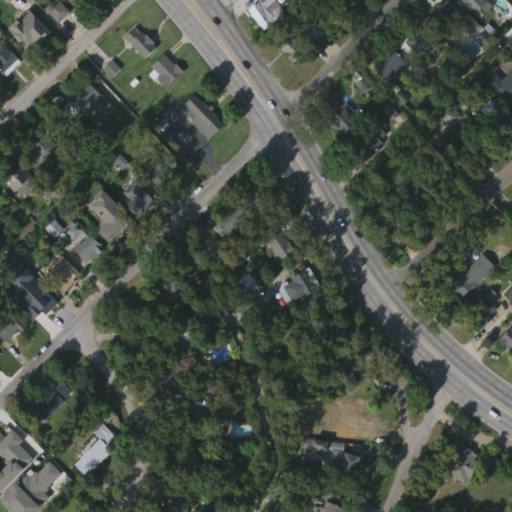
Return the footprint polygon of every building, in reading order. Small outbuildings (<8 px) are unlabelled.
[(57,0),(67,11),(55,22),(43,9),(44,6),(42,3),(45,0),(57,0)] [(86,35),(101,20),(82,0),(79,0),(65,14),(86,35)] [(272,0),(283,13),(262,30),(245,8),(250,2),(251,3),(255,0),(272,0)] [(359,0),(353,6),(346,0),(336,11),(355,29),(371,12),(359,0)] [(443,0),(447,0),(461,14),(454,21),(450,17),(436,30),(425,19),(433,11),(431,9),(435,5),(436,7),(443,0)] [(485,0),(490,5),(477,19),(457,0),(485,0)] [(478,0),(475,4),(495,24),(507,12),(496,1),(496,0),(478,0)] [(478,30),(482,26),(472,15),(454,31),(476,55),(490,42),(478,30)] [(44,30),(24,49),(13,37),(16,34),(15,32),(19,29),(20,30),(35,16),(44,26),(42,28),(44,30)] [(315,21),(325,31),(314,42),(308,37),(306,39),(308,42),(305,45),(308,48),(295,62),(274,40),(285,28),(296,38),(300,34),(302,36),(305,33),(302,30),(311,21),(313,23),(315,21)] [(420,23),(436,38),(430,45),(429,44),(417,56),(402,42),(408,35),(406,33),(413,25),(415,27),(420,23)] [(133,26),(142,35),(143,33),(151,42),(150,43),(154,47),(142,58),(121,35),(132,25),(133,26)] [(272,33),(269,28),(245,43),(259,65),(283,50),(272,33)] [(67,46),(52,33),(43,44),(57,57),(67,46)] [(430,47),(444,63),(459,50),(445,34),(430,47)] [(0,42),(16,57),(15,59),(17,61),(4,75),(0,71),(0,42)] [(46,66),(26,45),(5,64),(25,86),(46,66)] [(392,50),(404,62),(386,81),(375,69),(381,63),(380,62),(384,57),(392,50)] [(171,63),(173,62),(181,70),(167,82),(168,83),(164,87),(154,77),(151,79),(146,73),(151,68),(148,65),(161,53),(171,63)] [(324,68),(312,55),(299,67),(311,79),(324,68)] [(432,77),(415,61),(397,80),(414,96),(432,77)] [(154,83),(134,62),(122,73),(142,94),(154,83)] [(291,99),(303,87),(289,72),(276,84),(291,99)] [(85,81),(110,107),(97,120),(83,105),(80,108),(69,96),(85,81)] [(407,102),(392,87),(375,103),(390,119),(407,102)] [(165,123),(180,107),(161,89),(148,102),(157,110),(154,113),(165,123)] [(192,93),(199,101),(200,99),(206,106),(208,104),(211,108),(209,110),(222,124),(206,139),(189,122),(190,120),(184,114),(189,110),(182,103),(192,93)] [(108,114),(118,105),(109,95),(99,105),(108,114)] [(461,116),(450,127),(435,113),(447,101),(461,116)] [(344,102),(352,110),(355,107),(358,108),(362,114),(343,134),(325,117),(328,114),(326,112),(336,102),(340,106),(344,102)] [(494,106),(499,111),(503,107),(511,115),(511,117),(509,120),(510,122),(495,138),(479,122),(494,106)] [(352,121),(363,131),(370,123),(359,113),(352,121)] [(381,143),(372,153),(361,142),(360,143),(357,140),(378,118),(384,125),(383,126),(387,131),(379,140),(381,143)] [(116,133),(97,151),(86,140),(105,121),(116,133)] [(58,148),(36,169),(19,150),(41,129),(58,148)] [(178,143),(207,174),(222,160),(192,129),(178,143)] [(475,158),(467,165),(453,149),(475,130),(486,143),(477,151),(479,153),(474,157),(475,158)] [(324,153),(342,171),(358,156),(341,137),(324,153)] [(432,153),(419,164),(407,149),(420,138),(432,153)] [(508,146),(494,145),(493,162),(507,162),(508,146)] [(171,177),(168,180),(166,178),(162,182),(164,183),(157,189),(144,175),(166,154),(178,166),(175,169),(176,170),(170,176),(171,177)] [(371,190),(390,170),(377,157),(358,176),(371,190)] [(21,166),(24,170),(25,168),(37,182),(22,196),(17,190),(15,192),(4,181),(21,166)] [(152,198),(134,217),(121,205),(128,199),(120,192),(133,179),(152,198)] [(259,203),(270,213),(262,223),(249,211),(232,230),(229,227),(220,237),(210,228),(219,217),(222,220),(233,207),(232,206),(250,185),(264,198),(259,203)] [(415,186),(425,196),(419,202),(426,209),(417,218),(410,211),(403,217),(409,223),(400,233),(394,227),(392,229),(385,222),(388,220),(382,214),(406,190),(408,193),(415,186)] [(145,212),(158,225),(179,205),(166,191),(145,212)] [(19,233),(35,216),(18,201),(2,218),(19,233)] [(102,201),(113,215),(120,209),(128,218),(123,221),(127,225),(110,240),(96,224),(101,220),(97,216),(89,224),(77,210),(82,206),(86,210),(93,203),(96,207),(102,201)] [(154,238),(135,215),(120,227),(127,236),(123,239),(134,253),(154,238)] [(76,219),(88,233),(89,231),(96,239),(94,241),(97,244),(99,242),(103,247),(96,254),(93,252),(82,262),(70,249),(83,237),(79,232),(71,239),(64,231),(67,227),(65,225),(70,221),(72,223),(76,219)] [(280,232),(295,252),(280,262),(262,237),(276,227),(280,232)] [(87,241),(100,256),(92,263),(106,278),(128,257),(101,228),(87,241)] [(230,256),(210,273),(198,258),(218,242),(230,256)] [(60,253),(78,271),(63,286),(62,284),(57,289),(50,283),(56,277),(46,268),(53,261),(52,259),(60,253)] [(493,266),(456,300),(451,296),(448,299),(441,292),(444,289),(439,284),(459,264),(464,269),(480,253),(493,266)] [(55,301),(33,319),(28,314),(26,316),(19,309),(20,308),(3,290),(9,284),(2,277),(4,275),(0,270),(0,266),(12,255),(55,301)] [(241,280),(231,288),(220,276),(239,259),(248,269),(239,278),(241,280)] [(262,273),(277,299),(293,290),(278,264),(262,273)] [(305,267),(314,280),(311,281),(316,289),(290,304),(280,286),(290,280),(287,274),(299,267),(300,269),(305,267)] [(85,300),(100,286),(86,271),(71,285),(85,300)] [(186,282),(184,290),(179,289),(177,302),(160,299),(163,275),(171,276),(171,280),(186,282)] [(476,290),(480,294),(482,293),(496,307),(488,315),(491,317),(482,326),(476,320),(473,323),(467,317),(470,314),(464,308),(468,305),(465,302),(476,290)] [(45,304),(62,321),(76,308),(59,291),(45,304)] [(247,331),(258,320),(236,297),(225,307),(247,331)] [(284,341),(318,325),(307,302),(287,311),(289,316),(275,322),(284,341)] [(29,323),(20,332),(16,329),(6,340),(0,334),(0,317),(11,306),(29,323)] [(339,339),(313,349),(310,339),(306,340),(300,324),(318,317),(316,311),(327,306),(339,339)] [(184,319),(189,347),(159,352),(157,343),(163,342),(161,331),(150,332),(149,322),(154,321),(154,324),(184,319)] [(496,344),(476,326),(461,341),(481,360),(496,344)] [(508,327),(511,330),(511,351),(508,348),(507,350),(503,347),(501,349),(494,343),(508,327)] [(345,362),(355,361),(356,369),(351,369),(353,383),(346,384),(347,386),(337,388),(335,379),(328,380),(329,386),(320,387),(318,375),(322,374),(321,371),(328,370),(328,366),(325,367),(324,360),(331,358),(331,354),(343,352),(345,362)] [(191,354),(194,354),(197,368),(181,372),(185,387),(176,389),(177,393),(167,396),(159,366),(177,361),(177,358),(191,354)] [(0,355),(0,373),(21,373),(21,355),(0,355)] [(495,376),(511,390),(511,367),(506,363),(495,376)] [(61,380),(70,391),(61,399),(62,401),(42,420),(30,408),(45,394),(44,393),(61,380)] [(163,431),(185,427),(181,411),(196,409),(192,391),(177,394),(178,400),(158,404),(163,431)] [(351,430),(329,430),(328,404),(356,404),(357,413),(354,413),(354,416),(351,416),(351,430)] [(187,407),(188,412),(204,408),(209,438),(200,440),(199,437),(190,439),(189,435),(172,440),(169,427),(174,426),(172,417),(175,416),(173,410),(187,407)] [(29,445),(41,458),(69,432),(58,419),(29,445)] [(119,441),(85,476),(71,462),(96,437),(91,432),(101,423),(119,441)] [(206,444),(196,443),(196,439),(184,438),(183,458),(205,459),(206,444)] [(457,447),(463,450),(464,448),(471,451),(470,453),(474,455),(472,460),(476,462),(472,470),(474,471),(470,480),(465,478),(462,484),(444,475),(457,447)] [(361,455),(356,477),(351,476),(349,484),(323,478),(327,464),(336,467),(340,450),(361,455)] [(198,467),(198,478),(172,477),(172,451),(196,453),(196,467),(198,467)] [(91,468),(96,474),(71,500),(83,511),(117,476),(99,459),(91,468)] [(0,511),(13,511),(31,494),(19,482),(19,474),(10,465),(0,474),(0,493),(0,502),(0,511)] [(445,508),(455,511),(465,511),(474,488),(455,481),(445,508)] [(340,491),(336,501),(334,499),(332,505),(343,509),(341,511),(306,511),(309,505),(307,504),(311,492),(321,496),(325,484),(340,491)] [(359,490),(335,489),(334,509),(359,510),(359,490)] [(187,511),(186,511),(158,511),(160,508),(158,508),(162,497),(178,503),(177,507),(187,511)]
